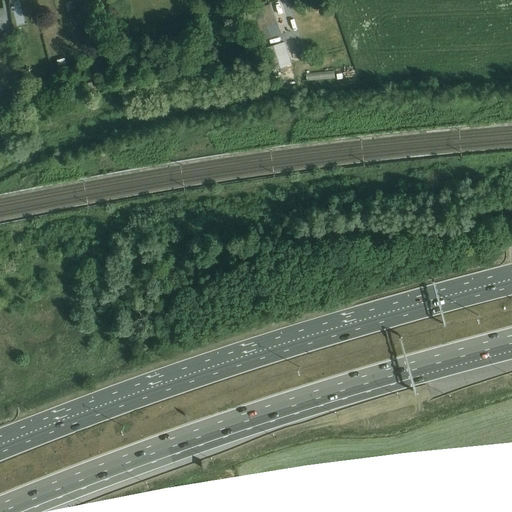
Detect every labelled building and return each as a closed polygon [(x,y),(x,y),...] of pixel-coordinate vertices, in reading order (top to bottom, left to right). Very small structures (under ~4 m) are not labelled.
[(271,4),(251,11),(262,41),(276,36),(272,25),(278,23),(271,4)] [(119,30),(111,10),(104,13),(112,33),(119,30)] [(293,63),(286,42),(279,44),(264,48),(272,70),(293,63)] [(180,63),(178,57),(171,60),(174,66),(180,63)] [(19,84),(16,68),(4,71),(7,86),(19,84)]
